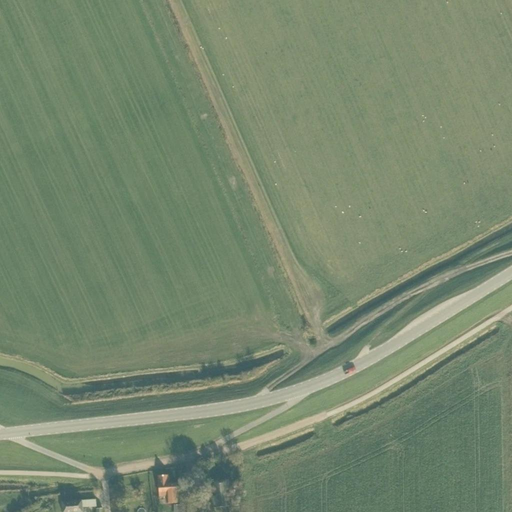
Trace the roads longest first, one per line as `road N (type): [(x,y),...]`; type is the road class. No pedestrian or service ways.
road 1 (primary): [(12,432),(209,410),(306,387)]
road 2 (primary): [(306,387),(511,271)]
road 3 (unknown): [(325,342),(409,293),(511,251)]
road 4 (unclassified): [(203,455),(327,415)]
road 5 (unclassified): [(203,455),(306,387)]
